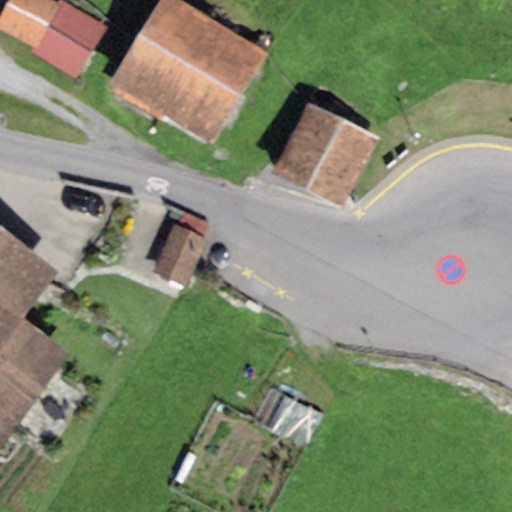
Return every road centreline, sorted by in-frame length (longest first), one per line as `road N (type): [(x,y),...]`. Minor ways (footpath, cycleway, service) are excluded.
road 1 (residential): [(0,145),(290,223),(511,265)]
road 2 (track): [(120,172),(96,125),(0,70)]
road 3 (track): [(511,374),(498,364),(485,259)]
